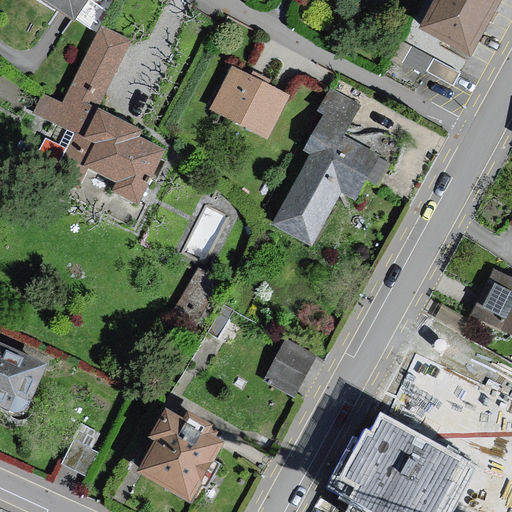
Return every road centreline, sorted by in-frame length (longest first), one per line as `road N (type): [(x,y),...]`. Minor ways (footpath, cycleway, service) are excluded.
road 1 (residential): [(270,511),(480,140)]
road 2 (residential): [(218,0),(480,140)]
